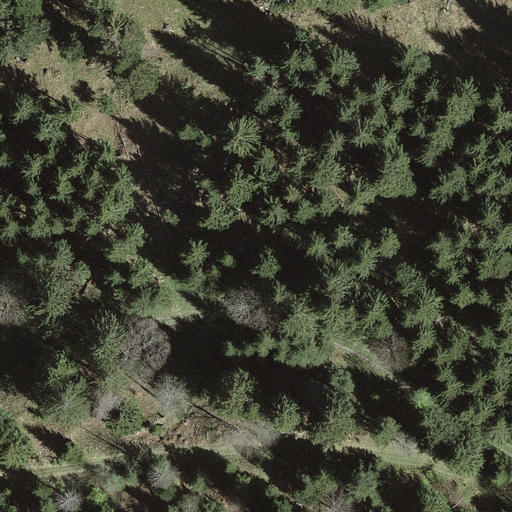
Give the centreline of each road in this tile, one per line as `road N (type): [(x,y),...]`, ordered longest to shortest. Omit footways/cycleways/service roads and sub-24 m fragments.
road 1 (track): [(511,452),(381,353),(251,318),(98,318),(0,348)]
road 2 (track): [(0,478),(340,441),(426,456),(511,491)]
